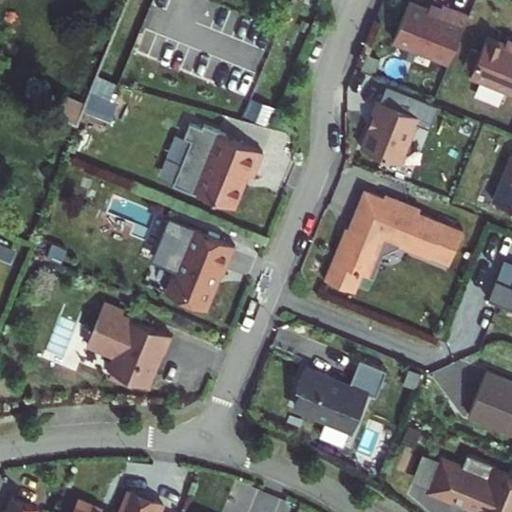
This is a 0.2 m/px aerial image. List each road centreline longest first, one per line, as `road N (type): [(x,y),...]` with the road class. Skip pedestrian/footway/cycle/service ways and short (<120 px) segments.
road 1 (residential): [(358,0),(328,70),(319,163),(268,290)]
road 2 (residential): [(205,446),(89,439),(0,449)]
road 3 (residential): [(268,290),(440,357)]
road 4 (residential): [(268,290),(205,446)]
road 5 (residential): [(357,511),(294,475),(205,446)]
